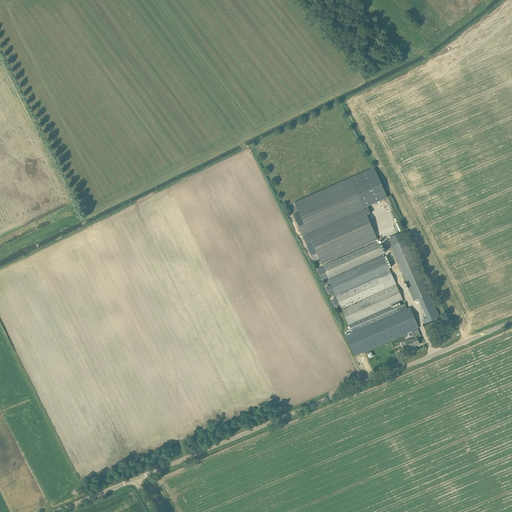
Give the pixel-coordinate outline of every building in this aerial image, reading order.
[(374,167),(294,203),(298,212),(293,214),(314,262),(319,259),(322,264),(376,240),(366,215),(370,213),(367,206),(387,197),(374,167)] [(390,246),(414,301),(430,294),(406,239),(390,246)] [(340,305),(352,333),(407,309),(404,303),(391,309),(389,306),(403,300),(377,242),(322,266),(323,267),(318,269),(322,280),(328,278),(331,285),(325,288),(328,293),(333,291),(336,297),(332,299),(335,307),(340,305)] [(424,324),(429,322),(430,324),(435,321),(434,320),(440,317),(432,299),(421,304),(427,317),(422,319),(424,324)] [(352,333),(346,336),(355,356),(419,328),(410,307),(407,309),(352,333)] [(405,341),(400,343),(403,348),(407,346),(408,349),(420,344),(417,338),(420,336),(417,329),(411,332),(413,337),(405,341)]
